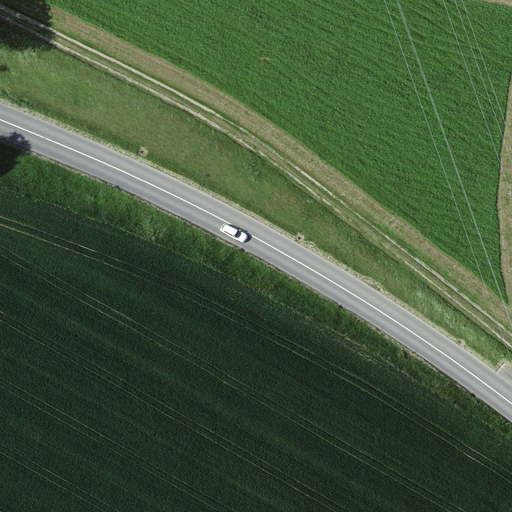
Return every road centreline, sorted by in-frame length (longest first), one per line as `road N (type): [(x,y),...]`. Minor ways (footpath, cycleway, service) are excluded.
road 1 (track): [(511,346),(271,160),(110,68),(0,20)]
road 2 (tertiary): [(511,408),(409,330),(244,227),(0,116)]
